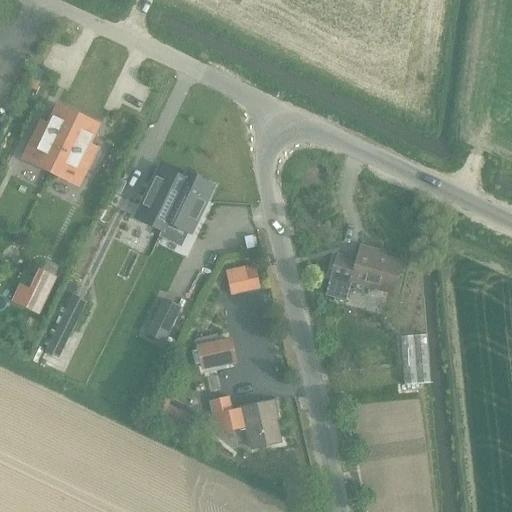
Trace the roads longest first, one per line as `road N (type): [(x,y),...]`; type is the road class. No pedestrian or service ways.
road 1 (unclassified): [(343,511),(284,260),(260,103)]
road 2 (unclassified): [(511,223),(260,103)]
road 3 (unclassified): [(260,103),(38,0)]
